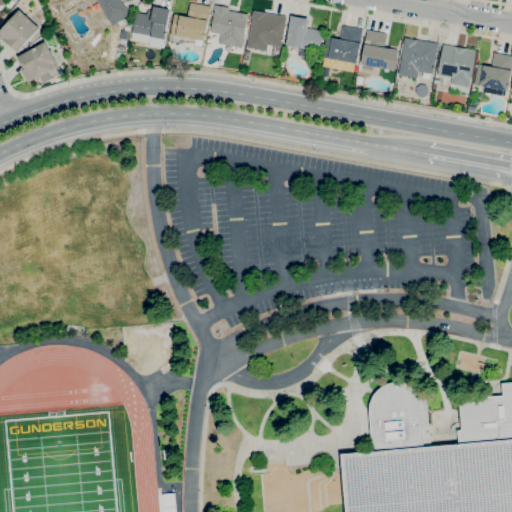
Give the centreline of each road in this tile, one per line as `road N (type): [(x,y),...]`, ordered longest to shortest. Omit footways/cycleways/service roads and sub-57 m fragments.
road 1 (secondary): [(511,142),(199,88),(108,91),(0,123)]
road 2 (secondary): [(0,152),(61,128),(140,113),(197,114),(423,152)]
road 3 (residential): [(511,21),(379,0)]
